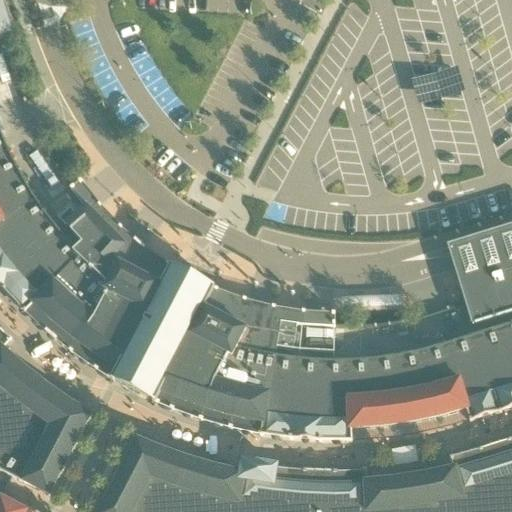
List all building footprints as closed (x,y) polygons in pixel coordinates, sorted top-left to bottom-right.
[(82,183),(71,191),(93,218),(74,236),(90,253),(84,259),(77,251),(64,237),(49,220),(35,200),(22,178),(11,156),(1,132),(0,130),(0,286),(4,291),(25,313),(26,315),(27,313),(26,313),(34,305),(56,326),(79,345),(106,364),(136,305),(160,260),(144,249),(122,229),(101,207),(82,183)] [(511,229),(451,248),(462,284),(511,267),(511,229)] [(109,378),(108,379),(110,380),(112,381),(111,382),(114,383),(114,382),(127,389),(140,396),(153,402),(153,403),(155,405),(156,404),(157,405),(159,406),(160,404),(159,404),(217,293),(218,293),(218,292),(215,291),(215,290),(213,289),(212,290),(199,283),(186,276),(173,269),(174,268),(171,267),(171,268),(170,267),(168,266),(167,267),(168,268),(110,378),(109,378)] [(511,267),(462,284),(470,307),(476,326),(511,314),(511,325),(488,333),(450,345),(423,353),(398,358),(373,361),(348,363),(324,363),(299,361),(276,358),(277,350),(293,353),(297,327),(335,329),(336,315),(304,314),(274,309),(265,307),(245,301),(227,295),(202,343),(173,399),(205,410),(234,419),(262,425),(261,435),(260,435),(259,436),(261,437),(291,441),(321,443),(352,443),(351,431),(380,429),(410,425),(439,419),(467,411),(471,422),(509,411),(511,409),(511,267)] [(334,354),(335,342),(311,341),(310,353),(334,354)] [(39,492),(50,498),(51,496),(91,418),(72,405),(67,402),(49,390),(26,371),(3,351),(0,347),(0,472),(12,478),(20,482),(39,492)] [(511,511),(511,453),(492,460),(483,463),(455,471),(455,470),(454,471),(453,471),(427,477),(424,477),(397,481),(395,482),(368,484),(367,484),(366,484),(356,485),(347,485),(335,485),(329,485),(315,485),(305,484),(285,482),(274,481),(275,472),(277,472),(277,469),(276,469),(273,468),(249,464),(244,464),(244,467),(242,476),(216,470),(213,469),(187,461),(184,460),(159,451),(156,450),(139,443),(137,442),(136,444),(128,459),(124,468),(123,470),(110,494),(109,496),(100,511),(511,511)] [(0,511),(24,511),(2,500),(1,500),(0,499),(0,511)]
